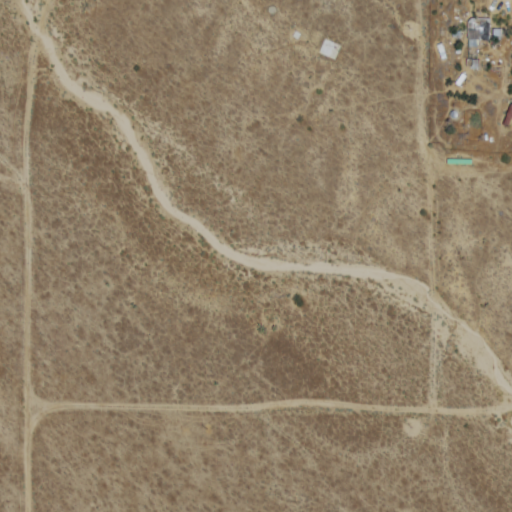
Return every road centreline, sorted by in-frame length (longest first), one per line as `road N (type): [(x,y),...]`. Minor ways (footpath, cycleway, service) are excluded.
road 1 (residential): [(20,403),(511,403)]
road 2 (residential): [(21,511),(21,82),(31,22)]
